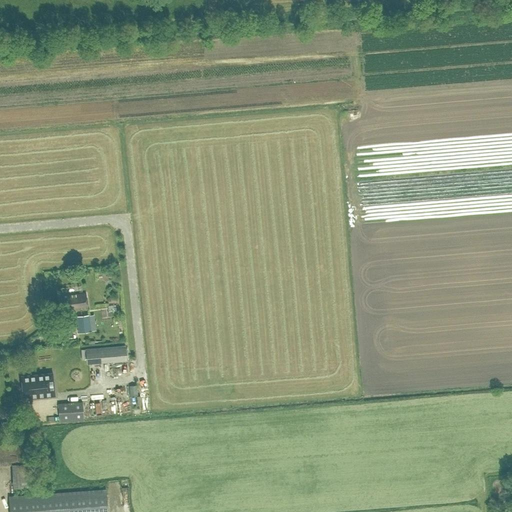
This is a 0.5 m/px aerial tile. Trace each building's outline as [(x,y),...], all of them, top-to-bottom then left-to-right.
[(60,312),(87,309),(85,293),(58,296),(60,312)] [(89,316),(76,317),(78,333),(91,331),(89,316)] [(81,350),(82,359),(86,358),(86,365),(127,361),(125,345),(81,350)] [(22,394),(30,393),(30,398),(54,396),(52,373),(20,376),(22,394)] [(128,388),(120,391),(122,397),(130,394),(128,388)] [(83,396),(83,403),(105,401),(104,394),(83,396)] [(59,422),(83,420),(82,401),(57,403),(59,422)] [(106,511),(105,489),(9,496),(10,511),(106,511)]
